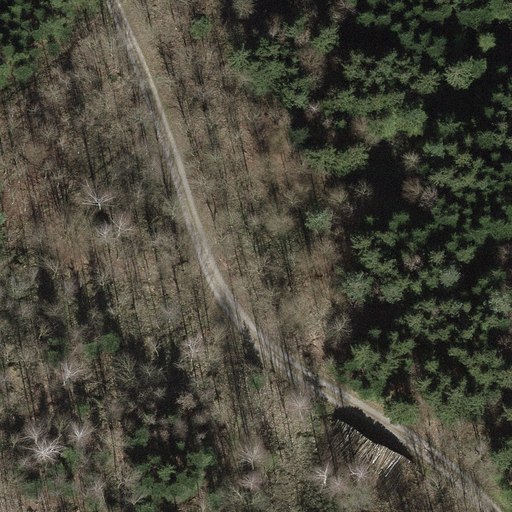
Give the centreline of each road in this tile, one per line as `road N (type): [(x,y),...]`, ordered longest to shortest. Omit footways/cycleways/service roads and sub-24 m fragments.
road 1 (track): [(114,0),(237,314),(282,360),(419,446),(491,511)]
road 2 (track): [(237,314),(249,456),(225,511)]
